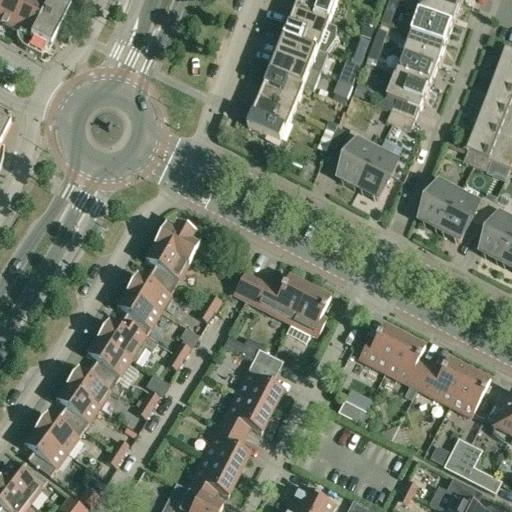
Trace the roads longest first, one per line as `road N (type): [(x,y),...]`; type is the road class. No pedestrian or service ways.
road 1 (residential): [(0,439),(140,220),(177,186)]
road 2 (residential): [(389,249),(490,5)]
road 3 (residential): [(249,511),(363,287)]
road 4 (residential): [(389,249),(195,153)]
road 5 (residential): [(177,186),(363,287)]
road 6 (tertiary): [(0,340),(103,167)]
road 7 (residential): [(363,287),(511,363)]
road 8 (residential): [(195,153),(256,0)]
road 9 (tertiary): [(80,155),(0,289)]
road 10 (residential): [(511,313),(389,249)]
